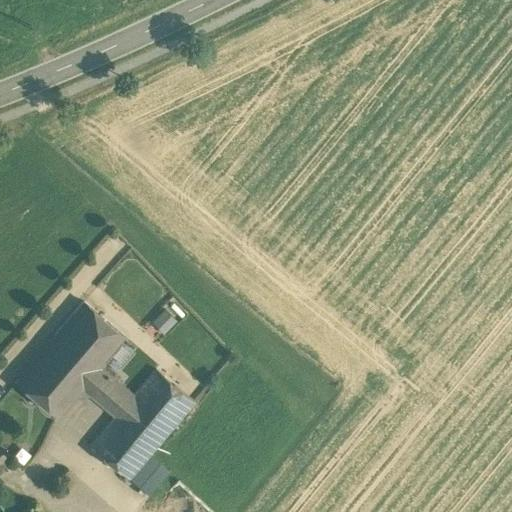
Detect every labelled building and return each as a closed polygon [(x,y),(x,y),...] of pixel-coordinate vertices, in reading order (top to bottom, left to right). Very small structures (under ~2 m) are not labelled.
[(125,335),(83,300),(54,334),(96,369),(100,365),(125,335)] [(166,329),(180,315),(165,301),(151,315),(166,329)] [(54,334),(16,379),(58,415),(82,386),(96,369),(54,334)] [(120,367),(111,359),(103,368),(113,376),(120,367)] [(103,368),(100,365),(96,369),(82,386),(115,414),(116,414),(133,393),(113,376),(103,368)] [(133,393),(116,414),(115,414),(91,444),(129,476),(194,400),(156,367),(133,393)] [(35,446),(16,431),(3,447),(23,462),(35,446)] [(93,490),(68,470),(59,482),(84,503),(93,490)] [(51,511),(44,503),(33,511),(51,511)]
